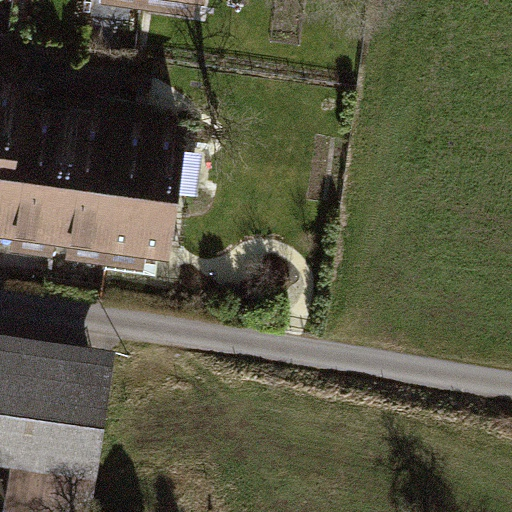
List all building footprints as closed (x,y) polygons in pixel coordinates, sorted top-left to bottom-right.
[(28,79),(0,75),(0,160),(16,163),(24,103),(28,79)] [(66,109),(24,103),(16,163),(0,160),(0,233),(10,235),(7,256),(46,261),(66,109)] [(110,116),(66,109),(46,261),(91,267),(110,116)] [(165,124),(110,116),(91,267),(149,275),(165,124)] [(126,356),(0,337),(0,479),(105,494),(126,356)]
